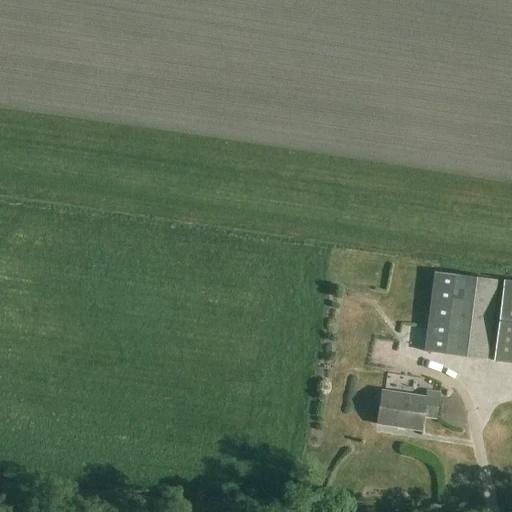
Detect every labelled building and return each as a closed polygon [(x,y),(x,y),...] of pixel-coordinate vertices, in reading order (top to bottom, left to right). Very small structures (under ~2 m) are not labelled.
[(490,359),(499,279),(434,272),(425,351),(490,359)] [(511,361),(511,280),(501,280),(492,359),(511,361)] [(399,364),(423,365),(424,333),(400,332),(399,364)] [(374,345),(371,367),(394,370),(396,347),(374,345)] [(425,397),(381,391),(376,423),(421,430),(423,416),(435,417),(439,393),(426,391),(425,397)] [(425,442),(426,430),(378,425),(376,437),(425,442)]
